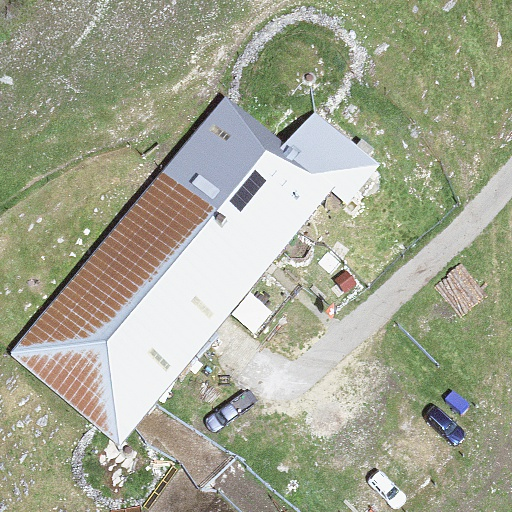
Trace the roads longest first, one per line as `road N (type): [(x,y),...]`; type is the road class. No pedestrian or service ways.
road 1 (track): [(229,342),(277,383),(298,380),(511,177)]
road 2 (track): [(455,511),(484,479),(503,439),(508,372),(495,195)]
